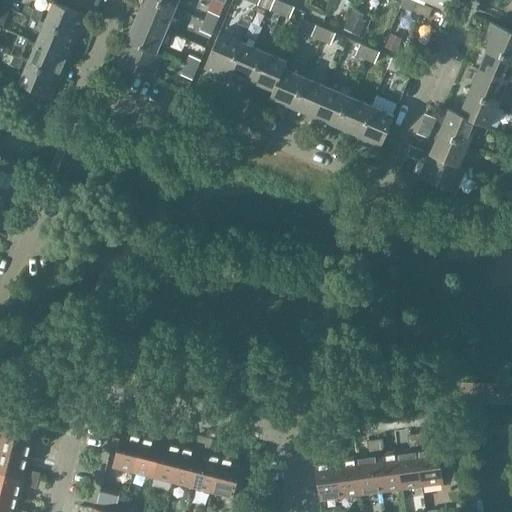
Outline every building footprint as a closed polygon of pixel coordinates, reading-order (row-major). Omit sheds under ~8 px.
[(154,0),(144,0),(137,19),(166,31),(175,9),(154,0)] [(154,0),(175,9),(178,0),(154,0)] [(274,0),(270,10),(280,15),(285,3),(276,0),(274,0)] [(426,0),(427,1),(448,9),(451,0),(426,0)] [(54,2),(45,23),(78,37),(87,16),(54,2)] [(413,11),(421,15),(425,5),(417,2),(413,11)] [(280,15),(290,19),(295,8),(285,3),(280,15)] [(425,5),(421,15),(429,18),(433,9),(425,5)] [(0,8),(0,26),(2,27),(8,12),(0,8)] [(31,17),(40,21),(44,13),(34,9),(31,17)] [(204,21),(215,26),(220,16),(209,12),(204,21)] [(344,30),(358,36),(364,22),(350,16),(344,30)] [(137,19),(127,41),(156,53),(166,31),(137,19)] [(200,31),(211,36),(215,26),(204,21),(200,31)] [(45,23),(37,43),(70,57),(78,37),(45,23)] [(481,46),(488,49),(488,48),(511,58),(511,31),(491,23),(481,46)] [(311,37),(321,41),(326,30),(316,25),(311,37)] [(326,30),(321,41),(331,45),(336,34),(326,30)] [(228,78),(231,72),(230,71),(242,43),(220,33),(205,68),(228,78)] [(156,53),(127,41),(117,65),(152,80),(163,55),(156,53)] [(37,43),(28,63),(61,77),(70,57),(37,43)] [(231,72),(252,81),(264,52),(242,43),(230,71),(231,72)] [(355,55),(365,60),(370,48),(360,44),(355,55)] [(370,48),(365,60),(375,64),(380,53),(370,48)] [(488,49),(479,70),(508,82),(511,71),(511,58),(488,48),(488,49)] [(264,52),(252,81),(274,90),(283,69),(284,69),(287,62),(264,52)] [(186,66),(197,70),(201,61),(190,56),(186,66)] [(23,61),(14,57),(11,65),(20,69),(23,61)] [(402,62),(392,58),(387,69),(397,73),(402,62)] [(61,77),(28,63),(19,84),(52,98),(61,77)] [(197,70),(186,66),(181,75),(193,80),(197,70)] [(270,97),(293,107),(305,78),(284,69),(283,69),(274,90),(270,97)] [(479,70),(469,92),(498,104),(508,82),(479,70)] [(293,107),(315,116),(327,87),(305,78),(293,107)] [(315,116),(337,126),(350,97),(327,87),(315,116)] [(469,92),(460,114),(478,122),(478,123),(489,127),(498,104),(469,92)] [(337,126),(359,135),(372,106),(350,97),(337,126)] [(359,135),(356,141),(379,151),(394,116),(372,106),(359,135)] [(449,109),(440,132),(468,144),(478,123),(478,122),(460,114),(449,109)] [(425,114),(421,124),(432,129),(437,119),(425,114)] [(417,134),(428,139),(432,129),(421,124),(417,134)] [(440,132),(430,154),(459,166),(459,165),(468,144),(440,132)] [(412,146),(408,156),(419,161),(423,151),(412,146)] [(459,166),(430,154),(420,178),(455,193),(466,168),(459,165),(459,166)] [(0,185),(0,210),(1,211),(9,190),(0,185)] [(166,427),(159,425),(155,439),(143,436),(133,473),(153,478),(166,427)] [(37,431),(21,426),(19,433),(0,428),(0,450),(30,458),(37,431)] [(174,429),(166,427),(153,478),(173,483),(182,446),(170,443),(174,429)] [(133,473),(143,436),(116,429),(112,445),(118,447),(113,467),(133,473)] [(423,434),(415,435),(422,486),(444,484),(438,446),(425,448),(423,434)] [(173,483),(193,488),(206,437),(198,435),(195,449),(182,446),(173,483)] [(409,450),(397,451),(402,489),(422,486),(415,435),(408,436),(409,450)] [(206,437),(193,488),(212,493),(222,456),(210,453),(213,439),(206,437)] [(383,439),(375,440),(382,492),(402,489),(397,451),(385,453),(383,439)] [(369,455),(357,457),(362,495),(382,492),(375,440),(367,441),(369,455)] [(342,445),(334,446),(342,498),(362,495),(357,457),(344,459),(342,445)] [(342,498),(334,446),(327,447),(329,461),(315,463),(321,501),(342,498)] [(27,470),(30,458),(0,450),(0,471),(38,481),(40,473),(27,470)] [(222,456),(212,493),(233,498),(238,477),(245,479),(249,463),(222,456)] [(0,492),(20,497),(23,485),(37,488),(38,481),(0,471),(0,492)] [(0,511),(26,511),(17,509),(20,497),(0,492),(0,511)]
